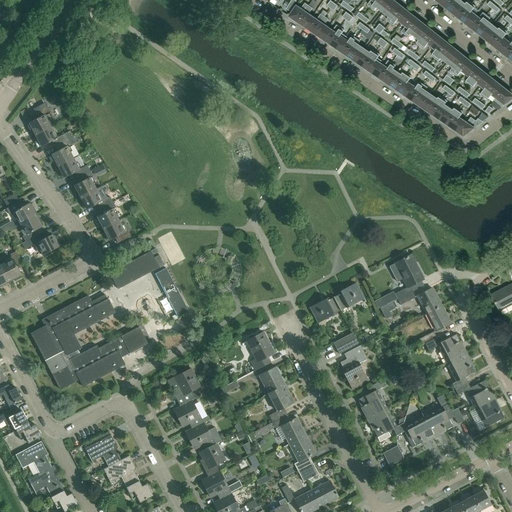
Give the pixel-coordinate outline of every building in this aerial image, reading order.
[(291,0),(285,9),(289,12),(296,1),(293,0),(291,0)] [(312,0),(311,0),(308,6),(296,22),(305,28),(312,17),(308,14),(316,2),(312,0)] [(376,0),(370,8),(373,11),(376,8),(380,11),(389,0),(376,0)] [(400,6),(392,0),(382,13),(388,17),(385,20),(388,22),(400,6)] [(449,0),(443,8),(451,14),(461,1),(459,0),(449,0)] [(461,1),(451,14),(459,20),(471,4),(467,1),(464,4),(461,1)] [(296,6),(288,17),(296,22),(308,6),(304,3),(300,9),(296,6)] [(471,4),(459,20),(466,26),(474,15),(470,12),(474,6),(471,4)] [(400,6),(388,22),(392,25),(392,26),(396,20),(400,23),(408,12),(400,6)] [(408,12),(400,23),(405,27),(400,32),(403,34),(415,19),(408,12)] [(474,15),(466,26),(474,31),(486,16),(482,13),(478,18),(474,15)] [(316,20),(312,17),(305,28),(313,34),(324,17),(320,14),(316,20)] [(489,18),(486,16),(474,31),(481,37),(491,25),(487,22),(489,18)] [(328,20),(324,17),(313,34),(321,39),(328,28),(324,25),(328,20)] [(423,25),(415,19),(403,34),(407,37),(410,34),(413,37),(423,25)] [(363,31),(365,27),(359,23),(356,26),(363,31)] [(379,33),(383,27),(379,24),(374,30),(379,33)] [(328,28),(321,39),(329,45),(340,28),(336,25),(332,31),(328,28)] [(423,25),(413,37),(418,41),(416,44),(419,47),(431,31),(423,25)] [(383,27),(379,33),(385,38),(387,34),(382,30),(384,28),(383,27)] [(503,29),(499,27),(497,30),(493,27),(483,39),(491,45),(503,29)] [(340,28),(329,45),(337,50),(346,37),(341,34),(344,30),(340,28)] [(506,32),(503,29),(491,45),(498,51),(506,41),(502,37),(506,32)] [(439,37),(431,31),(419,47),(422,50),(427,44),(431,47),(439,37)] [(349,40),(346,37),(337,50),(345,56),(357,40),(352,36),(349,40)] [(475,48),(480,44),(474,36),(469,40),(475,48)] [(435,51),(431,56),(434,59),(447,43),(439,37),(431,47),(435,51)] [(357,40),(345,56),(354,62),(362,49),(357,45),(359,41),(357,40)] [(511,41),(510,44),(506,41),(498,51),(506,57),(511,49),(511,41)] [(454,49),(447,43),(434,59),(437,62),(440,58),(444,62),(454,49)] [(395,58),(399,52),(394,48),(391,52),(393,54),(388,61),(391,63),(395,58)] [(365,50),(356,63),(364,69),(375,52),(372,50),(369,53),(365,50)] [(464,57),(456,51),(447,63),(452,68),(442,81),(444,83),(464,57)] [(375,52),(364,69),(372,74),(379,64),(379,63),(381,61),(376,58),(379,55),(375,52)] [(399,52),(395,58),(398,61),(400,58),(401,59),(404,56),(399,52)] [(472,64),(464,57),(444,83),(449,86),(453,81),(449,78),(453,74),(456,77),(457,77),(461,71),(464,74),(472,64)] [(379,64),(372,74),(380,80),(391,63),(387,61),(383,66),(379,64)] [(391,63),(380,80),(388,86),(397,73),(392,69),(395,66),(391,63)] [(472,64),(464,74),(469,78),(465,83),(468,86),(481,70),(472,64)] [(481,70),(468,86),(472,89),(476,83),(481,87),(489,77),(481,70)] [(429,79),(431,76),(425,71),(422,75),(429,79)] [(401,75),(397,73),(388,86),(396,91),(408,75),(403,72),(401,75)] [(411,77),(408,75),(396,91),(405,97),(412,86),(407,83),(411,77)] [(489,77),(481,87),(484,90),(480,95),(484,99),(497,83),(489,77)] [(412,86),(405,97),(413,102),(424,86),(419,82),(415,88),(412,86)] [(497,83),(484,99),(487,101),(491,95),(495,98),(493,100),(495,102),(505,90),(497,83)] [(424,86),(413,102),(421,108),(430,95),(425,92),(427,88),(424,86)] [(511,98),(511,95),(505,90),(495,102),(501,107),(511,98)] [(431,115),(442,99),(439,96),(436,99),(432,96),(423,109),(431,115)] [(442,99),(431,115),(440,121),(449,108),(444,105),(446,102),(442,99)] [(478,107),(481,103),(474,99),(472,102),(478,107)] [(34,121),(29,124),(27,125),(30,131),(32,130),(35,135),(51,127),(56,124),(45,103),(33,109),(35,113),(32,115),(34,121)] [(494,111),(497,118),(507,112),(504,106),(494,111)] [(452,110),(449,108),(440,121),(448,127),(459,110),(455,107),(452,110)] [(463,112),(459,110),(448,127),(456,132),(464,122),(459,118),(463,112)] [(466,123),(464,122),(456,132),(463,137),(487,118),(481,114),(476,122),(470,118),(466,123)] [(12,127),(21,120),(18,115),(9,122),(12,127)] [(51,127),(35,135),(38,140),(36,141),(39,147),(41,146),(41,147),(51,141),(54,147),(67,140),(65,135),(57,139),(51,127)] [(51,155),(52,155),(50,156),(56,167),(73,158),(67,147),(70,145),(67,140),(54,147),(57,152),(51,155)] [(79,170),(73,158),(56,167),(62,178),(63,178),(64,178),(74,172),(77,178),(90,171),(87,166),(79,170)] [(74,186),(74,187),(73,188),(79,199),(96,190),(90,178),(93,176),(90,171),(77,178),(80,183),(74,186)] [(102,201),(96,190),(79,199),(84,210),(86,209),(97,204),(100,209),(112,202),(110,197),(102,201)] [(6,206),(18,200),(15,194),(3,200),(6,206)] [(30,204),(29,204),(22,208),(19,202),(6,209),(9,215),(14,212),(20,224),(37,214),(31,203),(30,204)] [(97,217),(97,218),(96,219),(101,230),(119,221),(112,209),(115,208),(112,202),(100,209),(102,214),(97,217)] [(37,214),(20,224),(25,235),(22,237),(25,242),(38,235),(35,230),(41,227),(41,226),(43,226),(37,214)] [(119,221),(101,230),(107,241),(109,240),(115,237),(118,243),(131,236),(128,230),(125,232),(119,221)] [(25,242),(22,244),(25,250),(37,243),(43,255),(44,255),(45,257),(53,253),(52,250),(58,247),(59,246),(57,240),(55,241),(52,235),(41,241),(38,235),(25,242)] [(12,239),(14,248),(22,246),(19,237),(12,239)] [(150,251),(109,273),(118,289),(159,268),(150,251)] [(11,259),(1,265),(10,283),(20,277),(19,275),(20,275),(17,269),(22,266),(16,254),(10,257),(11,259)] [(423,280),(410,255),(395,263),(408,287),(394,294),(396,297),(397,300),(412,292),(409,287),(423,280)] [(164,265),(159,256),(154,258),(159,268),(164,265)] [(0,287),(10,283),(1,265),(0,265),(0,287)] [(174,311),(185,306),(166,268),(155,274),(174,311)] [(356,284),(344,290),(345,291),(334,297),(341,310),(364,299),(356,284)] [(511,284),(491,295),(490,295),(499,311),(511,304),(511,284)] [(441,306),(432,288),(417,296),(426,314),(441,306)] [(415,297),(412,292),(397,300),(400,305),(415,297)] [(388,294),(374,301),(378,309),(397,300),(396,297),(391,299),(388,294)] [(73,335),(104,319),(115,313),(115,312),(114,313),(107,300),(108,299),(107,299),(105,295),(104,295),(105,295),(92,302),(88,296),(41,320),(45,326),(30,334),(31,334),(32,334),(45,360),(44,360),(45,361),(46,361),(61,389),(60,389),(60,390),(79,379),(83,386),(82,386),(83,387),(84,386),(124,365),(125,365),(125,364),(124,364),(121,358),(130,353),(130,354),(148,344),(147,344),(139,328),(139,327),(121,336),(121,337),(98,349),(96,346),(79,355),(77,351),(80,349),(73,335)] [(322,303),(321,302),(309,308),(317,323),(341,310),(334,297),(322,303)] [(450,324),(441,306),(426,314),(435,332),(450,324)] [(274,354),(263,332),(246,341),(256,359),(251,361),(256,370),(271,362),(268,357),(274,354)] [(425,344),(436,338),(433,332),(419,340),(422,346),(425,344)] [(352,333),(333,343),(336,349),(355,339),(352,333)] [(438,337),(436,338),(425,344),(428,351),(438,346),(447,363),(466,354),(456,334),(441,342),(438,336),(438,337)] [(355,339),(336,349),(339,354),(358,344),(355,339)] [(346,359),(340,363),(347,376),(345,377),(352,389),(368,381),(359,364),(368,359),(360,345),(344,354),(346,359)] [(475,372),(466,354),(447,363),(456,382),(452,384),(455,389),(467,383),(465,377),(475,372)] [(0,389),(8,385),(3,374),(5,373),(0,363),(0,389)] [(178,375),(167,381),(180,406),(191,400),(192,400),(199,396),(195,390),(200,388),(191,371),(198,368),(197,367),(179,377),(178,375)] [(285,385),(276,367),(259,376),(268,394),(285,385)] [(221,389),(224,394),(239,386),(236,381),(221,389)] [(372,392),(357,400),(367,419),(387,408),(377,390),(385,386),(382,381),(369,387),(372,392)] [(467,383),(455,389),(458,395),(466,391),(475,410),(495,399),(485,381),(470,388),(467,383)] [(0,389),(0,400),(1,403),(6,401),(9,407),(22,399),(16,388),(11,390),(8,385),(0,389)] [(294,403),(285,385),(268,394),(277,411),(269,415),(273,422),(287,415),(284,408),(294,403)] [(504,418),(495,399),(475,410),(485,428),(504,418)] [(191,400),(180,406),(182,410),(177,413),(183,426),(188,423),(191,428),(203,422),(209,419),(208,416),(206,416),(199,401),(194,404),(192,400),(191,400)] [(451,411),(452,411),(448,404),(424,417),(434,437),(453,427),(449,420),(454,417),(455,417),(451,411)] [(16,407),(6,412),(0,415),(0,422),(4,421),(7,426),(11,424),(14,430),(15,429),(28,422),(22,411),(19,412),(16,407)] [(396,427),(387,408),(367,419),(379,442),(395,434),(396,436),(402,433),(398,426),(396,427)] [(452,411),(451,411),(455,417),(454,417),(458,424),(464,421),(457,408),(452,411)] [(287,415),(273,422),(282,440),(286,438),(289,445),(306,436),(296,418),(290,421),(287,415)] [(434,437),(424,417),(405,427),(403,423),(398,426),(402,433),(404,432),(412,448),(434,437)] [(31,427),(28,422),(15,429),(21,441),(25,438),(28,444),(42,437),(35,425),(31,427)] [(203,422),(191,428),(194,433),(188,436),(195,448),(200,445),(203,451),(216,444),(222,441),(215,428),(208,431),(203,422)] [(100,436),(102,440),(85,449),(92,462),(103,456),(109,467),(121,461),(121,460),(115,450),(117,448),(109,431),(100,436)] [(315,453),(306,436),(289,445),(298,462),(294,464),(298,471),(312,463),(309,456),(315,453)] [(48,455),(41,441),(15,455),(22,468),(28,466),(33,476),(39,473),(51,467),(45,456),(48,455)] [(216,444),(203,451),(206,457),(200,461),(208,477),(219,471),(216,465),(224,461),(216,444)] [(397,446),(385,452),(388,458),(400,451),(397,446)] [(403,457),(400,451),(388,458),(390,464),(403,457)] [(254,454),(247,456),(252,467),(258,465),(254,454)] [(109,467),(103,469),(110,483),(122,477),(127,488),(128,488),(139,482),(134,470),(136,469),(129,456),(121,460),(121,461),(109,467)] [(312,463),(298,471),(304,482),(318,474),(312,463)] [(39,473),(33,476),(28,479),(35,492),(46,487),(51,498),(64,491),(58,480),(60,479),(53,465),(51,467),(39,473)] [(219,471),(208,477),(210,481),(204,484),(211,496),(216,494),(219,499),(231,493),(219,471)] [(330,481),(312,490),(321,507),(338,498),(330,481)] [(128,488),(127,488),(126,488),(132,500),(137,497),(139,503),(153,496),(147,484),(142,487),(139,482),(128,488)] [(311,511),(321,507),(312,490),(294,500),(287,486),(282,489),(289,503),(294,500),(300,511),(311,511)] [(480,511),(491,505),(483,489),(482,489),(483,490),(472,496),(480,511)] [(64,491),(51,498),(57,509),(61,507),(63,511),(64,511),(77,505),(71,494),(67,496),(64,491)] [(231,493),(219,499),(222,503),(216,506),(219,511),(246,511),(244,507),(240,509),(231,493)] [(478,511),(480,511),(472,496),(460,502),(465,511),(478,511)] [(281,506),(269,511),(291,511),(285,499),(279,502),(281,506)] [(258,507),(255,500),(245,504),(249,511),(258,507)] [(465,511),(460,502),(449,508),(450,511),(465,511)]
